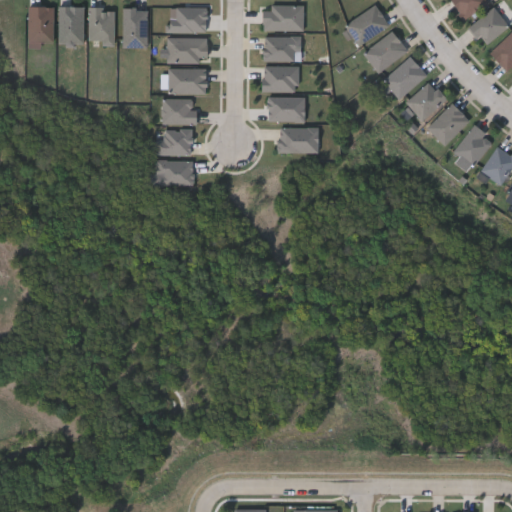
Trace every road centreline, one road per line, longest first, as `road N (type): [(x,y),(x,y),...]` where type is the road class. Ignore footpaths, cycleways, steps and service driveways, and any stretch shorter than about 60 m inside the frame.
road 1 (residential): [(215,492),(511,489)]
road 2 (residential): [(409,0),(466,78),(511,115)]
road 3 (residential): [(237,0),(236,151)]
